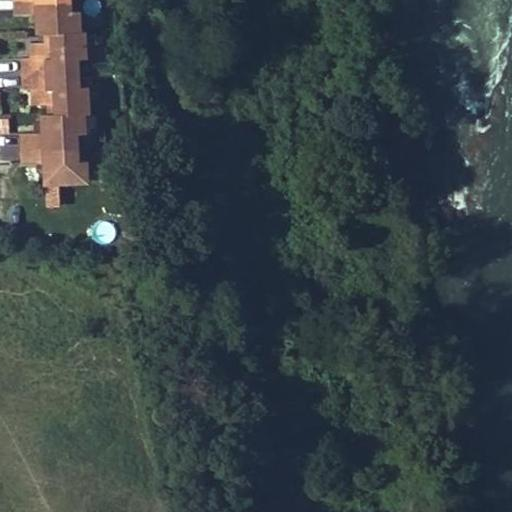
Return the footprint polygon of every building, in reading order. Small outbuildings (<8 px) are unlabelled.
[(18,0),(19,11),(40,10),(41,31),(48,30),(87,28),(85,9),(79,9),(78,0),(18,0)] [(28,73),(86,70),(85,55),(90,55),(89,28),(87,28),(48,30),(48,42),(35,42),(36,57),(28,58),(28,73)] [(86,70),(28,73),(30,88),(37,88),(38,101),(52,101),(53,112),(89,111),(94,111),(92,85),(87,85),(86,70)] [(27,147),(87,144),(86,132),(91,132),(89,111),(53,112),(45,112),(46,129),(26,131),(27,147)] [(50,182),(93,179),(92,160),(87,161),(87,144),(27,147),(28,161),(49,160),(50,182)]
